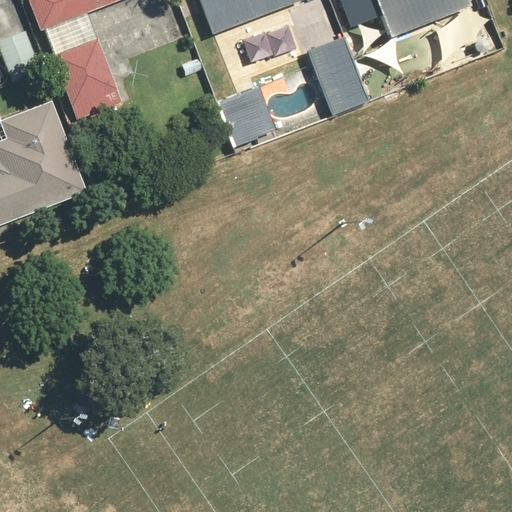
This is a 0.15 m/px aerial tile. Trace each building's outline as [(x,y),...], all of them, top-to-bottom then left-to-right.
[(124,0),(28,0),(43,36),(47,34),(81,118),(127,100),(92,13),(124,0)] [(304,0),(203,0),(217,36),(230,30),(237,46),(262,36),(255,20),(304,0)] [(370,0),(376,14),(381,26),(448,0),(370,0)] [(30,32),(0,42),(12,76),(42,66),(30,32)] [(378,33),(348,46),(371,100),(401,87),(378,33)] [(344,37),(308,52),(335,115),(371,100),(348,46),(344,37)] [(261,87),(219,103),(237,152),(279,136),(261,87)] [(0,152),(1,156),(0,160),(0,225),(92,193),(60,101),(2,121),(4,126),(0,127),(0,152)]
